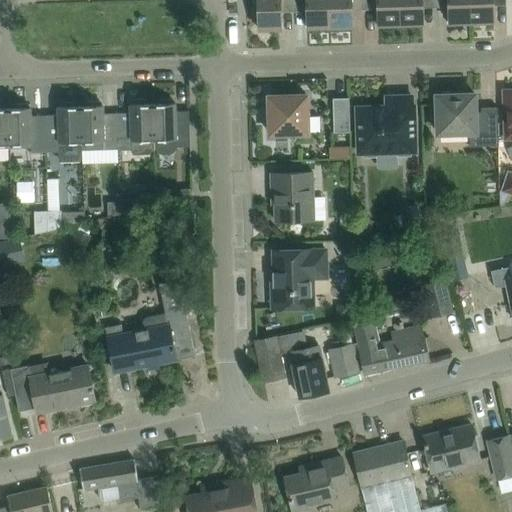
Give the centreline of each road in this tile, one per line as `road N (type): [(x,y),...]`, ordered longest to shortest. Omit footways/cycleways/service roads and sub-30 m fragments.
road 1 (unclassified): [(237,414),(228,368),(219,66)]
road 2 (residential): [(219,66),(481,64),(511,56)]
road 3 (unclassified): [(237,414),(281,423),(511,358)]
road 4 (unclassified): [(0,469),(237,414)]
road 5 (unclassified): [(219,66),(18,70)]
